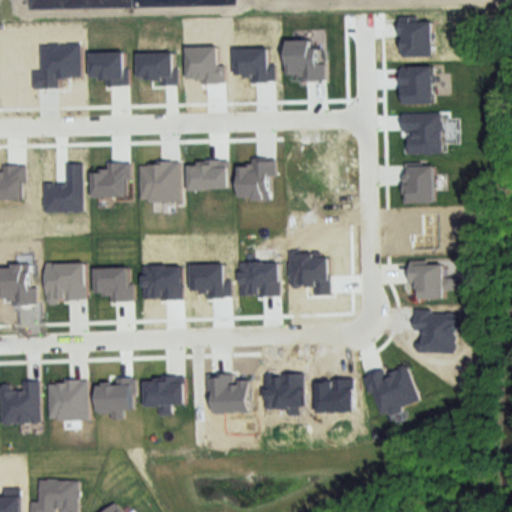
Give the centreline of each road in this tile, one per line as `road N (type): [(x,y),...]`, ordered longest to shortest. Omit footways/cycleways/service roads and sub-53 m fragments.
road 1 (residential): [(0,341),(333,332),(369,320)]
road 2 (residential): [(365,115),(0,126)]
road 3 (residential): [(369,320),(362,22)]
